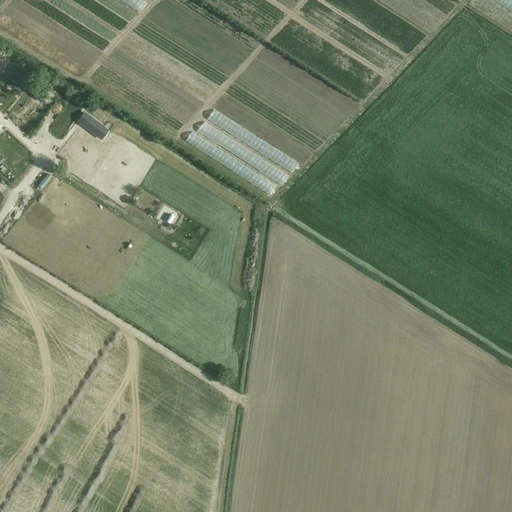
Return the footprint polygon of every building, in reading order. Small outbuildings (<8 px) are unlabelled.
[(42,93),(54,100),(57,95),(46,87),(42,93)] [(79,119),(103,137),(108,132),(83,113),(79,119)] [(15,155),(30,131),(16,123),(0,149),(0,166),(11,173),(15,166),(11,164),(16,156),(15,155)] [(129,142),(144,151),(149,143),(134,134),(129,142)] [(28,152),(33,155),(37,149),(32,146),(28,152)] [(41,147),(24,165),(29,170),(46,152),(41,147)]
